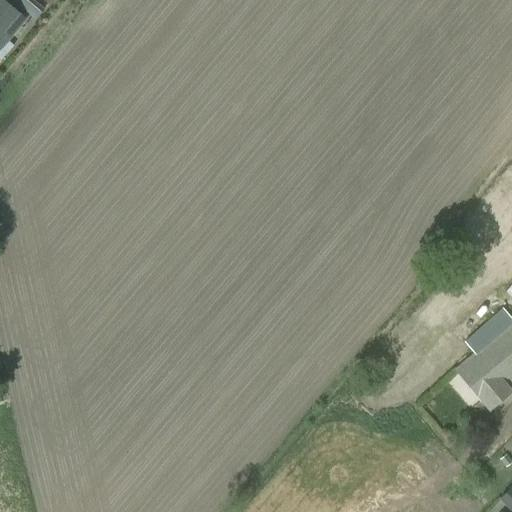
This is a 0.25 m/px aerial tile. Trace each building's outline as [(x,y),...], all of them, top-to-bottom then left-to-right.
[(17,0),(15,3),(35,20),(44,10),(32,0),(17,0)] [(0,1),(0,45),(22,19),(0,1)] [(460,244),(486,268),(500,252),(511,263),(511,202),(504,196),(460,244)] [(399,386),(488,288),(459,262),(368,362),(391,384),(381,394),(384,397),(396,383),(399,386)] [(465,342),(474,352),(454,369),(489,410),(511,391),(507,386),(511,381),(511,320),(502,310),(465,342)] [(498,500),(511,511),(511,486),(498,500)]
